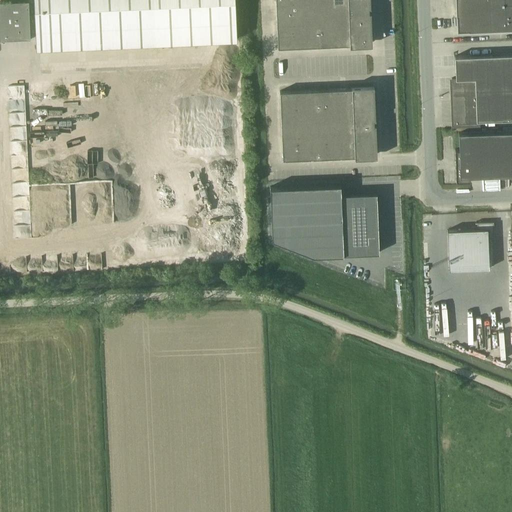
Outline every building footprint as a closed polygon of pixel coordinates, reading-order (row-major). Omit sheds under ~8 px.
[(234,0),(34,0),(36,48),(237,40),(234,0)] [(275,0),(278,47),(370,43),(368,0),(275,0)] [(511,28),(511,0),(455,0),(456,15),(457,15),(458,29),(469,29),(469,30),(511,28)] [(0,41),(30,40),(29,2),(0,3),(0,41)] [(511,53),(455,56),(456,78),(452,78),(453,122),(477,121),(477,120),(511,118),(511,53)] [(280,90),(283,158),(375,154),(373,86),(280,90)] [(511,131),(459,133),(459,149),(455,149),(456,181),(471,180),(470,176),(511,174),(511,131)] [(272,239),(314,255),(379,253),(377,192),(341,194),(341,184),(270,186),(272,239)] [(478,228),(448,230),(450,270),(490,268),(488,238),(494,238),(493,222),(477,222),(478,228)] [(484,327),(510,335),(511,329),(511,318),(508,317),(510,311),(503,309),(503,306),(492,302),(485,300),(483,306),(490,308),(484,327)]
